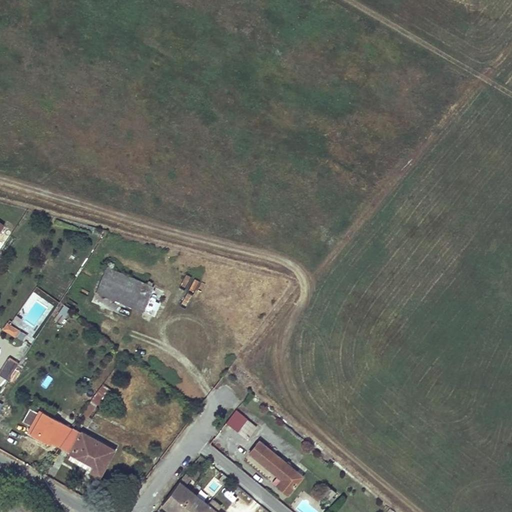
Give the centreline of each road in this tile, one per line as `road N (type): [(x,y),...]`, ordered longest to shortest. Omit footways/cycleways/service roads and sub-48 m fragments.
road 1 (track): [(0,182),(297,267),(307,291),(286,341),(295,394),(418,511)]
road 2 (residential): [(136,511),(231,391)]
